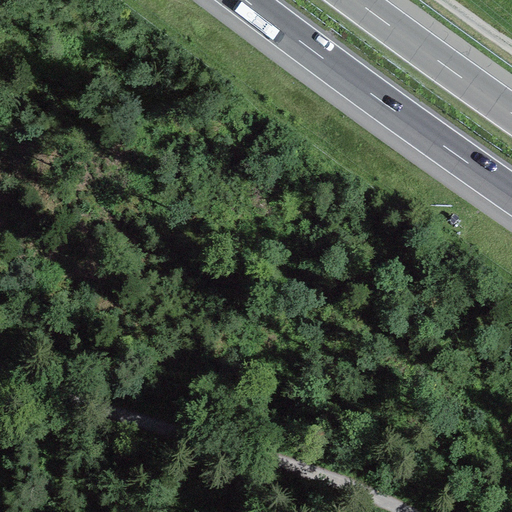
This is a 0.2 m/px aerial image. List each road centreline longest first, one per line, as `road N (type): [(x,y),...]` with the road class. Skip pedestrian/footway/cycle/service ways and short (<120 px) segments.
road 1 (track): [(18,384),(294,467),(407,511)]
road 2 (motorway): [(245,0),(511,193)]
road 3 (motorway): [(511,113),(355,0)]
